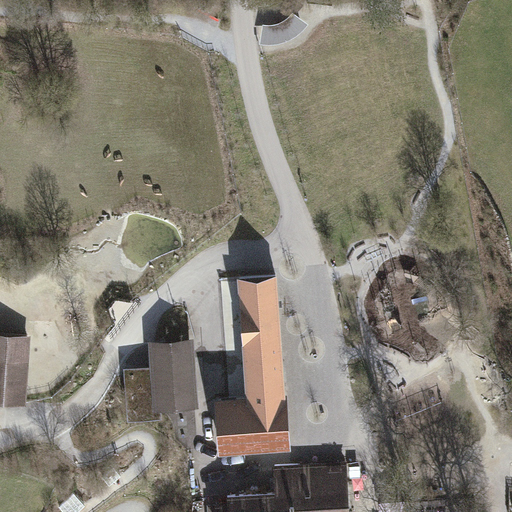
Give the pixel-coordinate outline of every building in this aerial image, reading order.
[(273,24),(265,24),(261,43),(273,44),(282,43),(289,40),(297,36),(304,32),(310,24),(294,12),(289,17),(284,21),(280,22),(273,24)] [(245,389),(215,391),(219,448),(291,442),(278,266),(236,269),(245,389)] [(0,332),(0,400),(24,402),(28,334),(0,332)] [(190,340),(154,342),(156,374),(158,403),(159,403),(194,401),(190,340)] [(158,403),(156,374),(128,376),(131,415),(160,413),(159,403),(158,403)] [(343,511),(350,511),(346,459),(275,464),(277,491),(229,494),(229,504),(210,505),(210,511),(343,511)] [(114,464),(103,474),(110,483),(122,473),(114,464)] [(73,491),(59,504),(67,511),(73,511),(84,502),(73,491)]
